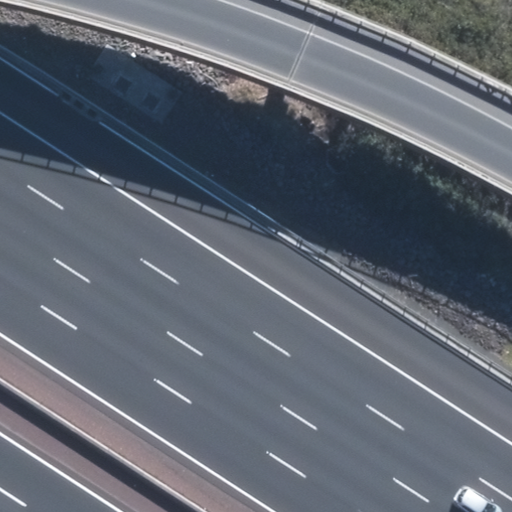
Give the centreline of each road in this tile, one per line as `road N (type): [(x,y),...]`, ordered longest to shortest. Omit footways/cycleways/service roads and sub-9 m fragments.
road 1 (motorway): [(0,210),(473,511)]
road 2 (motorway): [(148,0),(400,96),(511,156)]
